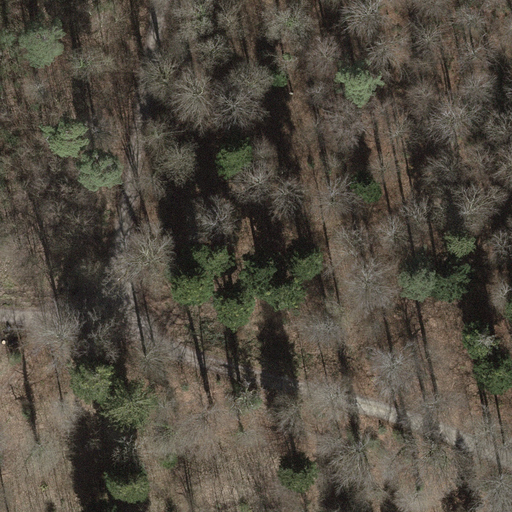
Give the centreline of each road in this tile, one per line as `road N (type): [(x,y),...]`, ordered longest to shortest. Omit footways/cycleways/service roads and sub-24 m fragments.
road 1 (track): [(0,313),(133,335),(395,415),(511,460)]
road 2 (track): [(162,0),(107,329)]
